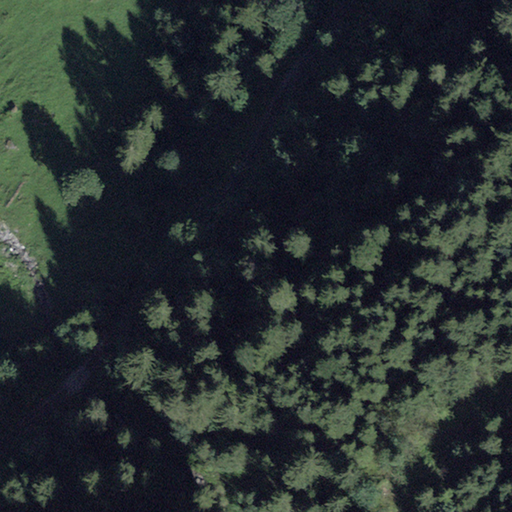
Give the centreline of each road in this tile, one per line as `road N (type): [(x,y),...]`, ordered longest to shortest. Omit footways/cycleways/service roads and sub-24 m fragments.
road 1 (track): [(349,0),(303,60),(217,208),(84,374),(0,451)]
road 2 (track): [(410,511),(412,498),(482,409),(511,388)]
